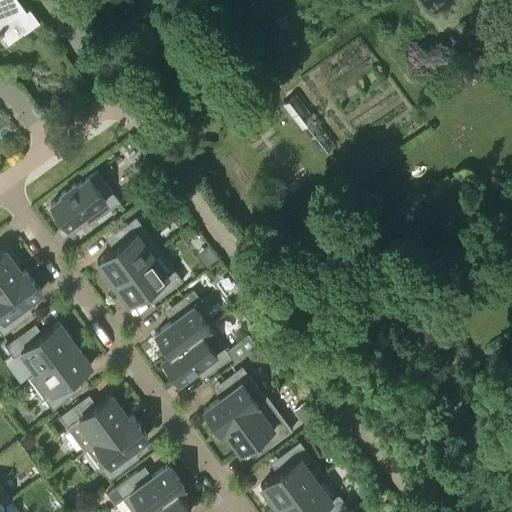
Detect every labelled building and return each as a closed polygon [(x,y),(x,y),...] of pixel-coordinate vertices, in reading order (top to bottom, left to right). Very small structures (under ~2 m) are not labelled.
[(18,0),(0,0),(0,32),(5,29),(4,28),(15,20),(23,32),(39,21),(29,8),(26,10),(18,0)] [(281,105),(320,155),(334,143),(318,123),(320,121),(313,112),(311,113),(295,93),(281,105)] [(96,170),(76,184),(75,182),(60,193),(62,195),(50,204),(66,225),(88,209),(96,219),(120,202),(96,170)] [(145,182),(134,190),(139,197),(151,189),(145,182)] [(160,247),(136,215),(114,231),(121,242),(97,260),(113,282),(160,247)] [(113,282),(129,304),(152,286),(160,297),(183,280),(160,247),(113,282)] [(21,271),(4,248),(0,251),(0,288),(22,272),(21,271)] [(21,271),(22,272),(0,288),(0,331),(2,335),(25,318),(17,308),(41,290),(25,269),(21,271)] [(208,325),(194,306),(202,300),(193,288),(171,305),(178,315),(154,332),(169,353),(170,353),(208,325)] [(12,339),(35,370),(36,371),(74,343),(58,321),(35,338),(27,328),(12,339)] [(161,358),(177,380),(201,363),(209,373),(231,357),(208,325),(170,353),(169,353),(161,358)] [(35,370),(28,376),(52,409),(74,392),(67,382),(90,365),(74,343),(36,371),(35,370)] [(264,395),(241,365),(219,381),(226,392),(203,409),(219,431),(222,428),(222,427),(264,396),(264,395)] [(128,417),(128,416),(110,393),(88,409),(81,399),(58,414),(84,450),(86,449),(86,448),(128,417)] [(222,427),(222,428),(239,452),(262,435),(269,446),(292,429),(266,394),(264,395),(264,396),(222,427)] [(304,404),(294,411),(306,428),(316,421),(304,404)] [(123,452),(147,435),(131,413),(128,416),(128,417),(86,448),(86,449),(108,479),(131,463),(123,452)] [(260,484),(276,506),(323,472),(299,440),(276,456),(284,467),(260,484)] [(176,490),(183,485),(167,463),(144,480),(136,470),(106,492),(114,503),(122,498),(132,511),(144,511),(175,490),(176,490)] [(276,506),(280,511),(314,511),(316,511),(317,511),(335,511),(346,504),(323,472),(276,506)] [(3,505),(11,499),(0,484),(0,505),(3,504),(3,505)] [(188,511),(190,511),(176,490),(175,490),(144,511),(188,511)]
